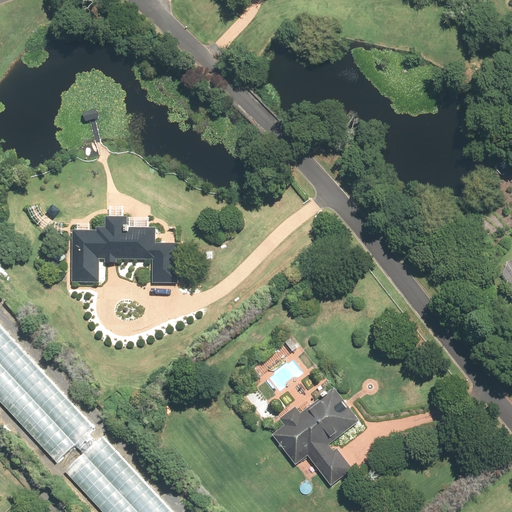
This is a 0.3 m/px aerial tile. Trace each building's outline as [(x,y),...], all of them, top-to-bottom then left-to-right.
[(95,108),(81,110),(82,121),(97,118),(95,108)] [(93,232),(70,232),(69,286),(99,286),(100,260),(149,262),(149,288),(179,288),(177,245),(155,245),(155,231),(127,229),(127,219),(105,219),(104,226),(93,226),(93,232)] [(94,428),(0,328),(0,410),(52,465),(74,446),(81,453),(60,473),(97,511),(173,511),(100,436),(94,442),(87,435),(94,428)] [(279,430),(267,439),(291,470),(303,460),(326,490),(348,474),(332,453),(328,455),(324,448),(354,425),(329,391),(295,418),(291,411),(274,423),(279,430)] [(305,481),(297,490),(306,498),(313,489),(305,481)]
